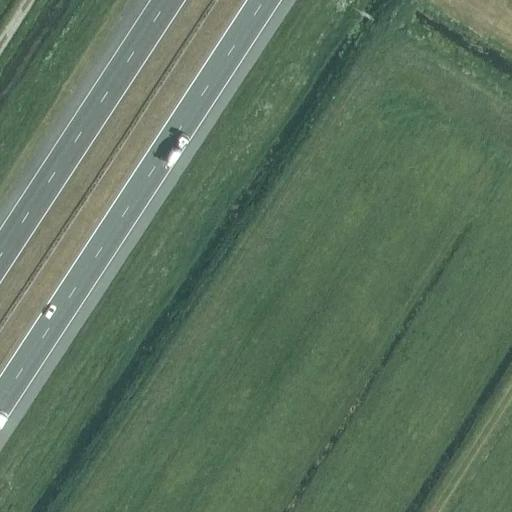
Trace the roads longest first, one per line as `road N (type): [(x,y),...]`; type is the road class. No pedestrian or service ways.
road 1 (motorway): [(0,403),(264,0)]
road 2 (motorway): [(167,0),(0,253)]
road 3 (track): [(393,45),(511,117)]
